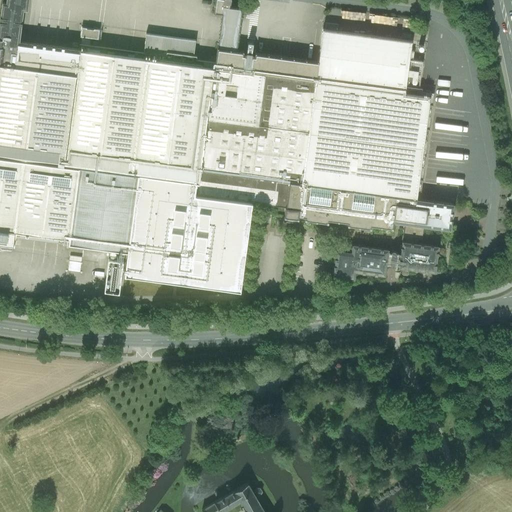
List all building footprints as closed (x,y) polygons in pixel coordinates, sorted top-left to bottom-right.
[(79,49),(22,42),(23,39),(19,38),(24,6),(28,7),(28,0),(6,0),(6,3),(4,3),(2,4),(0,21),(0,65),(76,75),(79,50),(79,49)] [(214,0),(213,13),(221,14),(241,17),(242,8),(229,6),(230,0),(214,0)] [(241,17),(221,14),(217,47),(236,50),(241,17)] [(411,40),(322,29),(318,61),(316,81),(404,92),(411,40)] [(105,35),(104,46),(116,47),(117,36),(105,35)] [(157,55),(156,60),(137,58),(138,53),(130,52),(129,57),(123,56),(124,51),(117,50),(116,55),(110,54),(111,49),(103,48),(103,53),(96,52),(97,48),(90,47),(89,51),(88,51),(90,38),(82,37),(81,44),(82,44),(82,50),(79,50),(76,75),(64,165),(79,167),(138,175),(198,183),(199,183),(201,170),(208,118),(214,68),(204,66),(205,61),(197,60),(197,65),(191,65),(191,60),(184,59),(183,64),(177,63),(178,58),(170,57),(169,62),(164,61),(164,56),(157,55)] [(280,58),(256,54),(256,53),(255,52),(254,56),(251,53),(246,52),(244,54),(243,54),(243,51),(236,50),(217,47),(214,68),(316,81),(318,61),(305,59),(305,61),(281,58),(281,56),(280,56),(280,58)] [(423,61),(412,60),(411,70),(421,71),(423,61)] [(0,65),(0,229),(15,232),(14,236),(61,242),(61,243),(68,244),(68,243),(69,244),(69,243),(69,242),(79,167),(64,165),(76,75),(0,65)] [(316,81),(214,68),(208,118),(258,125),(309,132),(316,81)] [(421,71),(411,70),(408,88),(419,90),(421,71)] [(404,92),(316,81),(309,132),(423,147),(430,96),(404,93),(404,92)] [(258,125),(208,118),(201,170),(251,176),(258,125)] [(309,132),(258,125),(251,176),(247,202),(247,203),(248,203),(248,202),(285,207),(286,207),(289,182),(408,198),(416,199),(423,147),(309,132)] [(138,175),(79,167),(69,242),(69,243),(69,244),(128,251),(138,175)] [(251,176),(201,170),(199,183),(198,183),(197,195),(247,202),(251,176)] [(408,198),(289,182),(286,207),(285,207),(284,216),(284,217),(285,217),(296,218),(298,219),(298,217),(298,215),(305,216),(305,218),(304,218),(304,220),(306,220),(306,219),(315,221),(316,221),(326,222),(328,223),(328,221),(328,219),(337,221),(338,221),(348,222),(347,224),(347,225),(349,225),(358,226),(358,227),(359,227),(359,226),(369,228),(370,228),(371,227),(370,227),(371,225),(380,226),(381,227),(381,226),(391,228),(392,228),(392,226),(393,221),(424,225),(448,228),(450,227),(453,205),(451,203),(416,199),(408,198)] [(424,225),(404,223),(403,237),(404,238),(405,238),(405,241),(403,241),(402,242),(401,249),(400,249),(397,251),(392,250),(391,251),(391,252),(389,252),(389,251),(388,251),(386,263),(387,263),(390,263),(389,265),(390,266),(395,266),(396,265),(396,264),(399,264),(399,265),(400,267),(402,267),(401,271),(402,272),(407,273),(408,272),(409,268),(433,271),(435,270),(438,247),(436,245),(417,243),(418,239),(421,239),(422,238),(423,232),(424,225)] [(15,232),(0,229),(0,244),(13,246),(13,245),(14,245),(15,242),(13,242),(14,236),(15,232)] [(386,248),(354,244),(352,246),(351,251),(338,250),(336,251),(333,274),(335,276),(352,278),(354,276),(355,271),(383,274),(385,273),(386,263),(388,251),(386,248)] [(264,511),(256,497),(258,497),(261,495),(263,493),(260,489),(258,489),(253,491),(248,483),(215,502),(215,503),(202,511),(220,511),(240,501),(242,504),(241,504),(245,511),(264,511)]
